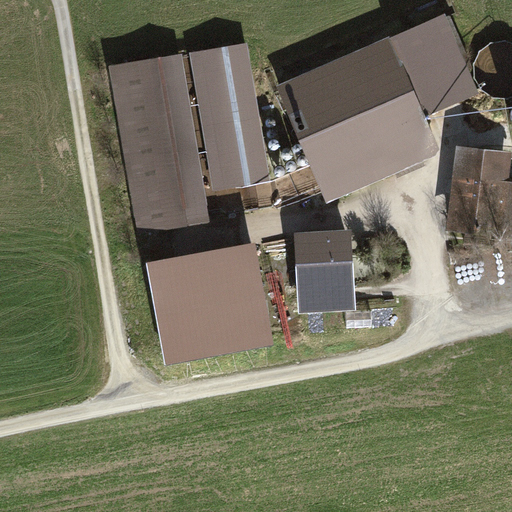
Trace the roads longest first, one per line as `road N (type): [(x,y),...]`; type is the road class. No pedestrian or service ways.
road 1 (track): [(511,312),(336,366),(0,432)]
road 2 (track): [(58,0),(127,402)]
road 3 (unknown): [(439,337),(414,224),(449,109)]
